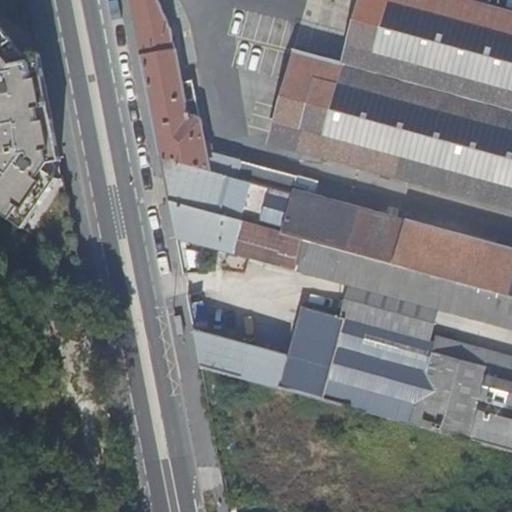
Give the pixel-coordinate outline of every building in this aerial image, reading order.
[(295,194),(295,191),(300,177),(242,160),(242,159),(215,152),(209,153),(194,81),(183,82),(173,27),(161,0),(133,0),(164,158),(227,175),(295,194)] [(511,11),(472,0),(351,0),(351,2),(362,5),(354,34),(346,63),(298,50),(274,142),(511,207),(511,11)] [(346,63),(354,34),(306,21),(298,50),(346,63)] [(0,208),(83,266),(41,51),(41,48),(15,53),(0,34),(0,208)] [(207,210),(217,213),(227,175),(164,158),(172,202),(206,211),(207,210)] [(284,231),(295,194),(227,175),(217,213),(284,231)] [(511,249),(407,220),(406,222),(295,191),(295,194),(284,231),(285,233),(307,239),(397,263),(397,262),(508,293),(511,293),(511,249)] [(299,270),(307,239),(285,233),(284,231),(217,213),(207,210),(206,211),(172,202),(179,238),(299,270)] [(511,293),(508,293),(397,262),(397,263),(307,239),(299,270),(352,285),(443,310),(511,329),(511,293)] [(434,342),(436,335),(443,310),(352,285),(345,310),(351,312),(349,318),(434,342)] [(194,317),(206,315),(204,303),(192,305),(194,317)] [(392,419),(511,451),(511,356),(436,335),(434,342),(349,318),(351,312),(345,310),(340,309),(338,315),(304,306),(290,356),(197,331),(204,367),(244,378),(245,379),(309,396),(352,408),(371,413),(392,419)] [(194,317),(197,331),(209,329),(206,315),(194,317)]
